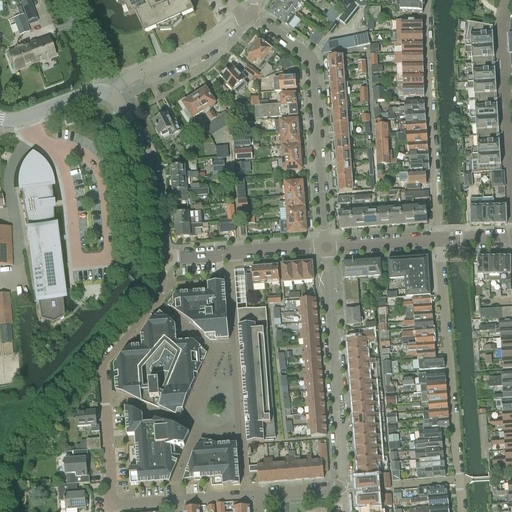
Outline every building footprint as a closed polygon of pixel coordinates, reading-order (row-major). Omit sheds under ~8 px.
[(122,0),(124,2),(123,2),(123,1),(123,10),(124,10),(124,9),(127,9),(130,16),(136,13),(146,34),(150,32),(159,28),(160,30),(159,30),(159,31),(173,30),(184,20),(183,19),(182,20),(181,18),(195,12),(189,0),(164,0),(166,3),(157,6),(154,0),(122,0)] [(281,0),(279,4),(296,16),(299,12),(295,9),(300,2),(296,0),(281,0)] [(338,19),(345,25),(360,7),(360,6),(366,6),(365,0),(352,0),(345,10),(338,19)] [(423,13),(423,3),(423,0),(401,0),(401,12),(423,13)] [(21,4),(25,13),(34,9),(31,1),(21,4)] [(272,13),(281,20),(289,26),(296,16),(279,4),(277,7),(274,6),(272,9),(273,12),(272,13)] [(332,7),(324,18),(333,25),(341,13),(332,7)] [(369,7),(369,13),(369,19),(380,19),(380,7),(369,7)] [(38,19),(34,9),(25,13),(28,23),(38,19)] [(24,16),(20,18),(14,20),(20,37),(30,33),(24,16)] [(397,21),(397,32),(422,32),(422,20),(397,21)] [(468,23),(465,41),(465,45),(465,47),(494,46),(493,28),(493,27),(467,22),(467,23),(468,23)] [(397,32),(396,43),(423,42),(422,32),(397,32)] [(354,37),(355,47),(369,44),(368,33),(365,34),(354,37)] [(319,42),(312,37),(309,41),(316,46),(319,42)] [(322,50),(322,51),(322,53),(355,47),(354,37),(328,42),(328,44),(326,45),(322,50)] [(28,45),(35,64),(55,57),(49,38),(28,45)] [(262,63),(272,50),(272,49),(263,42),(263,43),(257,39),(251,46),(255,49),(247,59),(253,64),(257,59),(262,63)] [(395,43),(395,54),(423,54),(423,42),(396,43),(396,44),(395,43)] [(379,55),(379,44),(370,45),(371,55),(377,55),(379,55)] [(15,71),(35,64),(28,45),(9,52),(15,71)] [(494,46),(465,47),(465,54),(467,54),(473,53),(474,64),(466,65),(467,65),(495,64),(495,63),(494,46)] [(395,54),(395,66),(423,65),(423,54),(395,54)] [(327,63),(327,72),(343,71),(342,56),(329,57),(330,63),(327,63)] [(495,64),(467,65),(467,66),(474,65),(474,76),(468,77),(469,83),(480,83),(496,82),(495,64)] [(268,65),(260,75),(261,75),(263,76),(265,78),(272,70),(272,69),(268,65)] [(402,66),(403,76),(423,76),(423,65),(395,66),(402,66)] [(248,66),(244,71),(253,78),(250,82),(255,86),(259,81),(262,78),(263,76),(261,75),(260,75),(248,66)] [(231,93),(247,80),(243,75),(240,77),(234,69),(229,73),(227,71),(221,76),(227,84),(225,86),(231,93)] [(330,80),(331,85),(344,84),(343,71),(327,72),(328,81),(330,80)] [(403,76),(403,82),(397,82),(397,88),(423,87),(423,76),(403,76)] [(294,77),(274,79),(275,92),(280,92),(295,91),(295,90),(297,90),(298,87),(296,83),(295,83),(294,77)] [(480,83),(469,83),(469,90),(475,89),(475,100),(497,99),(496,82),(480,83)] [(331,91),(329,91),(329,99),(345,98),(344,89),(348,89),(348,84),(344,84),(331,85),(331,91)] [(402,98),(423,98),(423,87),(397,88),(397,92),(399,92),(399,98),(402,98)] [(384,88),(373,89),(373,102),(385,101),(384,88)] [(204,111),(206,115),(217,132),(227,125),(227,114),(226,113),(217,118),(212,111),(211,112),(208,108),(215,104),(205,89),(194,96),(204,111)] [(281,96),(281,105),(280,105),(280,107),(297,106),(296,103),(298,103),(298,95),(281,96)] [(189,121),(198,115),(204,111),(194,96),(182,104),(187,112),(184,114),(189,121)] [(333,107),(333,113),(346,112),(345,98),(329,99),(330,108),(333,107)] [(475,100),(468,101),(468,102),(476,101),(476,112),(470,113),(470,119),(498,118),(497,100),(498,100),(498,99),(497,99),(475,100)] [(404,109),(399,109),(400,114),(424,112),(423,103),(403,104),(404,109)] [(255,120),(262,120),(297,117),(297,106),(280,107),(280,105),(268,106),(260,106),(254,107),(255,120)] [(331,117),(332,126),(347,125),(346,112),(333,113),(333,117),(331,117)] [(400,114),(400,119),(404,118),(405,124),(424,123),(424,112),(400,114)] [(161,116),(153,120),(158,130),(157,130),(159,136),(161,135),(163,138),(169,135),(168,132),(170,131),(172,136),(178,133),(182,132),(176,120),(170,122),(167,115),(161,117),(161,116)] [(211,135),(217,132),(206,115),(201,119),(211,135)] [(498,118),(470,119),(471,125),(477,125),(477,136),(499,135),(498,118)] [(383,120),(374,121),(374,126),(375,136),(388,135),(387,125),(384,126),(383,120)] [(276,135),(281,135),(301,133),(300,125),(298,125),(298,121),(275,123),(276,135)] [(405,124),(406,134),(397,134),(397,135),(425,133),(424,123),(405,124)] [(347,125),(332,126),(332,135),(335,134),(335,139),(348,139),(351,138),(351,132),(353,132),(352,124),(347,125)] [(184,132),(178,136),(185,148),(191,145),(184,132)] [(281,135),(282,147),(300,145),(299,142),(301,141),(301,133),(281,135)] [(397,138),(397,139),(398,145),(426,143),(425,133),(397,135),(397,138)] [(388,135),(375,136),(375,146),(388,145),(388,138),(397,138),(397,135),(397,134),(388,135)] [(477,136),(470,137),(470,138),(477,137),(478,148),(472,149),(472,155),(480,155),(492,154),(500,154),(499,136),(500,136),(500,135),(499,135),(477,136)] [(333,144),(334,152),(349,151),(348,139),(335,139),(335,144),(333,144)] [(426,143),(398,145),(398,146),(406,145),(407,154),(427,152),(426,143)] [(282,147),(283,160),(302,158),(302,150),(300,150),(300,145),(282,147)] [(375,146),(376,155),(388,155),(388,145),(375,146)] [(216,148),(217,160),(229,159),(228,147),(216,148)] [(248,150),(235,150),(235,160),(249,159),(248,150)] [(337,161),(337,166),(350,165),(349,151),(334,152),(334,161),(337,161)] [(398,163),(397,163),(397,164),(427,162),(427,152),(407,154),(404,154),(399,154),(398,155),(398,163)] [(473,173),(472,173),(472,174),(502,172),(502,171),(500,154),(492,154),(472,155),(472,161),(473,161),(473,173)] [(388,155),(376,155),(376,166),(376,172),(376,173),(382,172),(382,166),(389,166),(388,155)] [(21,181),(21,184),(21,187),(21,188),(23,200),(25,212),(28,225),(29,224),(29,227),(53,224),(53,221),(54,221),(54,217),(54,212),(53,207),(53,204),(53,202),(53,196),(52,190),(51,183),(51,180),(50,177),(49,174),(48,171),(46,169),(44,166),(42,164),(40,161),(38,159),(35,158),(33,156),(30,158),(28,161),(27,163),(25,166),(24,169),(23,172),(22,175),(21,178),(21,181)] [(303,166),(302,158),(283,160),(284,172),(302,171),(301,166),(303,166)] [(397,167),(408,167),(408,172),(428,171),(427,162),(397,164),(397,167)] [(245,164),(237,164),(237,174),(245,173),(245,164)] [(337,171),(335,171),(336,179),(351,178),(350,171),(355,171),(354,165),(350,165),(337,166),(337,171)] [(173,180),(186,179),(198,178),(198,173),(186,173),(186,167),(172,168),(173,180)] [(491,173),(492,181),(505,180),(504,172),(491,173)] [(426,185),(425,173),(407,174),(407,182),(406,182),(406,186),(426,185)] [(472,174),(463,174),(464,188),(473,187),(472,174)] [(339,188),(339,193),(339,194),(352,193),(351,178),(336,179),(336,189),(339,188)] [(173,180),(174,192),(187,191),(186,179),(173,180)] [(497,188),(505,187),(505,180),(492,181),(492,188),(497,188)] [(284,184),(286,197),(305,196),(305,188),(303,188),(302,183),(284,184)] [(188,203),(187,196),(192,196),(192,197),(209,196),(209,189),(187,191),(174,192),(174,204),(188,203)] [(286,197),(286,204),(284,205),(284,203),(279,204),(279,210),(286,209),(304,208),(304,204),(306,204),(305,196),(286,197)] [(494,199),(482,199),(482,207),(483,226),(494,225),(494,207),(494,199)] [(247,200),(238,200),(239,213),(248,212),(247,200)] [(235,221),(234,206),(227,207),(228,221),(235,221)] [(412,207),(414,224),(427,223),(425,206),(412,207)] [(400,208),(401,225),(414,224),(412,207),(400,208)] [(482,207),(470,207),(470,224),(470,225),(470,226),(482,226),(483,226),(482,207)] [(494,207),(494,225),(507,225),(506,207),(494,207)] [(286,209),(287,222),(307,220),(307,213),(305,213),(304,208),(286,209)] [(387,209),(389,226),(401,225),(400,208),(387,209)] [(375,210),(376,227),(389,226),(387,209),(375,210)] [(351,211),(352,229),(364,228),(363,210),(351,211)] [(363,210),(364,228),(376,227),(375,210),(363,210)] [(338,212),(339,230),(352,229),(351,211),(338,212)] [(175,214),(176,227),(203,225),(202,213),(175,214)] [(245,225),(247,225),(255,225),(254,216),(245,217),(245,225)] [(287,222),(279,223),(280,235),(288,234),(306,233),(306,229),(308,229),(307,220),(287,222)] [(29,227),(26,228),(32,264),(57,261),(59,261),(58,241),(57,236),(56,224),(53,224),(29,227)] [(177,239),(190,238),(196,238),(195,230),(203,229),(203,225),(176,227),(177,239)] [(0,227),(0,249),(11,249),(9,227),(0,227)] [(0,265),(11,265),(11,249),(0,249),(0,265)] [(427,258),(388,260),(389,281),(389,283),(404,282),(405,282),(406,298),(412,298),(430,297),(430,289),(428,263),(428,258),(427,258)] [(489,258),(478,258),(478,276),(484,276),(484,282),(489,282),(489,258)] [(500,258),(489,258),(489,282),(500,282),(500,258)] [(500,258),(500,282),(511,282),(510,258),(500,258)] [(57,261),(32,264),(41,320),(53,323),(64,317),(63,307),(60,272),(58,272),(57,269),(59,269),(59,264),(57,265),(57,264),(57,261)] [(362,262),(364,279),(382,277),(381,261),(362,262)] [(342,264),(343,280),(344,280),(346,298),(359,297),(358,279),(364,279),(362,262),(342,264)] [(303,264),(304,282),(314,281),(313,263),(303,264)] [(292,265),(294,283),(304,282),(303,264),(292,265)] [(281,265),(283,284),(294,283),(292,265),(281,265)] [(265,267),(266,285),(279,284),(278,266),(265,267)] [(253,286),(266,285),(265,267),(252,268),(253,286)] [(225,283),(208,284),(208,292),(175,295),(167,304),(183,318),(210,342),(214,342),(229,340),(225,283)] [(0,325),(10,324),(11,324),(8,294),(0,294),(0,325)] [(413,302),(401,303),(401,308),(431,305),(430,297),(412,298),(413,302)] [(385,299),(374,299),(375,309),(378,309),(385,308),(385,299)] [(299,309),(299,312),(316,311),(315,300),(300,301),(301,308),(299,309)] [(401,308),(401,311),(402,315),(405,315),(432,313),(431,305),(401,308)] [(276,439),(275,428),(266,309),(242,310),(237,311),(240,344),(243,387),(247,443),(274,442),(274,439),(276,439)] [(346,310),(347,327),(361,326),(360,309),(346,310)] [(302,318),(302,324),(317,323),(316,311),(299,312),(300,318),(302,318)] [(114,366),(116,393),(142,404),(179,420),(195,385),(208,353),(195,342),(177,343),(176,326),(160,312),(141,334),(142,346),(130,347),(114,366)] [(405,315),(406,319),(406,322),(433,320),(432,313),(405,315)] [(415,326),(415,328),(415,330),(433,328),(433,320),(406,322),(406,323),(403,324),(403,327),(415,326)] [(481,333),(489,332),(511,330),(511,321),(500,322),(500,326),(480,328),(481,333)] [(301,331),(301,335),(318,334),(317,323),(302,324),(303,331),(301,331)] [(10,324),(0,325),(0,341),(0,344),(12,343),(11,331),(10,324)] [(380,325),(380,333),(389,332),(387,332),(387,324),(386,324),(380,325)] [(402,334),(402,339),(434,336),(433,328),(415,330),(416,333),(402,334)] [(501,339),(511,338),(511,330),(489,332),(489,336),(501,335),(501,339)] [(348,340),(349,351),(367,350),(367,343),(374,343),(374,332),(359,333),(360,339),(348,340)] [(304,340),(304,346),(319,345),(318,334),(301,335),(301,340),(304,340)] [(416,342),(417,345),(435,343),(434,336),(402,339),(403,343),(416,342)] [(511,338),(501,339),(502,350),(511,349),(511,338)] [(417,345),(402,346),(403,353),(404,353),(405,353),(435,351),(435,343),(417,345)] [(303,354),(303,358),(320,357),(319,345),(304,346),(305,353),(303,354)] [(511,349),(502,350),(503,360),(511,359),(511,349)] [(349,351),(350,361),(368,360),(367,350),(349,351)] [(404,353),(405,357),(418,356),(418,360),(436,359),(435,351),(405,353),(404,353)] [(306,363),(306,369),(321,368),(320,357),(303,358),(303,363),(306,363)] [(419,371),(445,369),(444,358),(436,359),(418,360),(419,371)] [(350,361),(351,374),(369,372),(368,364),(374,364),(374,359),(368,360),(350,361)] [(511,370),(511,359),(503,360),(503,371),(511,370)] [(383,363),(384,376),(392,376),(392,362),(383,363)] [(304,377),(305,381),(322,379),(321,368),(306,369),(307,376),(304,377)] [(351,374),(352,384),(369,382),(369,372),(351,374)] [(511,373),(502,374),(502,378),(502,382),(511,381),(511,373)] [(417,374),(418,381),(418,385),(420,385),(446,384),(445,374),(426,375),(426,374),(417,374)] [(384,376),(385,388),(391,387),(390,378),(393,378),(392,376),(384,376)] [(308,386),(308,392),(323,391),(322,379),(305,381),(305,386),(308,386)] [(352,384),(352,394),(370,392),(370,386),(376,385),(375,381),(369,382),(352,384)] [(503,387),(503,391),(503,395),(493,396),(493,400),(497,400),(501,400),(511,398),(511,381),(502,382),(489,383),(489,388),(503,387)] [(420,385),(421,394),(446,392),(446,384),(420,385)] [(306,399),(307,403),(324,402),(323,391),(308,392),(309,399),(306,399)] [(352,394),(353,405),(371,403),(370,397),(376,396),(376,391),(371,392),(370,392),(352,394)] [(421,394),(422,403),(447,401),(446,392),(421,394)] [(396,397),(386,398),(386,406),(396,406),(396,397)] [(511,398),(501,400),(502,414),(511,412),(511,398)] [(429,403),(430,411),(448,410),(447,401),(422,403),(429,403)] [(309,408),(310,415),(325,413),(324,402),(307,403),(307,408),(309,408)] [(353,405),(354,416),(372,414),(371,408),(377,407),(377,403),(371,403),(353,405)] [(76,414),(77,427),(97,426),(96,417),(99,417),(98,404),(90,404),(91,413),(76,414)] [(137,468),(129,468),(131,486),(170,483),(180,457),(172,458),(171,448),(184,447),(189,434),(155,420),(153,425),(143,425),(142,415),(125,407),(127,436),(135,435),(135,444),(137,468)] [(423,412),(423,420),(449,418),(448,410),(430,411),(423,412)] [(503,420),(496,421),(497,426),(503,426),(503,423),(511,422),(511,412),(502,414),(503,420)] [(308,422),(309,427),(326,425),(325,413),(310,415),(310,422),(308,422)] [(354,416),(355,426),(373,425),(372,419),(378,419),(378,414),(372,414),(354,416)] [(423,420),(424,425),(423,425),(424,429),(449,427),(449,418),(423,420)] [(511,422),(503,423),(503,426),(504,432),(511,431),(511,422)] [(311,431),(312,438),(327,437),(326,425),(309,427),(309,431),(311,431)] [(356,437),(373,436),(373,429),(379,429),(379,425),(373,425),(355,426),(356,437)] [(420,441),(415,442),(441,440),(441,430),(428,431),(419,432),(420,441)] [(504,439),(498,440),(498,446),(505,445),(505,442),(511,441),(511,431),(504,432),(504,439)] [(356,437),(356,447),(374,446),(374,440),(380,440),(379,435),(373,436),(356,437)] [(389,436),(389,444),(399,443),(399,435),(389,436)] [(87,440),(87,451),(101,450),(101,439),(87,440)] [(212,487),(240,485),(237,445),(217,446),(200,439),(183,482),(211,479),(211,483),(212,487)] [(414,442),(415,452),(442,449),(441,440),(415,442),(414,442)] [(312,461),(313,479),(324,478),(323,472),(328,471),(326,445),(319,446),(320,461),(312,461)] [(356,447),(357,459),(375,457),(375,451),(381,451),(380,446),(374,447),(374,446),(356,447)] [(415,452),(416,460),(416,461),(443,459),(442,449),(415,452)] [(76,476),(77,484),(90,483),(89,477),(87,477),(85,459),(88,459),(88,451),(75,452),(76,459),(66,460),(68,476),(76,476)] [(506,458),(499,459),(499,465),(506,464),(506,461),(511,460),(511,451),(505,452),(506,458)] [(301,462),(302,480),(313,479),(312,461),(311,455),(307,456),(307,462),(301,462)] [(280,464),(281,482),(292,481),(290,457),(286,457),(286,463),(280,464)] [(290,457),(292,481),(302,480),(301,462),(294,463),(294,457),(290,457)] [(357,459),(358,470),(376,468),(376,462),(381,461),(381,457),(375,457),(357,459)] [(268,459),(270,483),(281,482),(280,464),(273,464),(272,458),(268,459)] [(257,466),(259,483),(270,483),(268,459),(264,459),(264,465),(257,466)] [(417,470),(421,470),(444,468),(443,459),(416,461),(417,470)] [(358,470),(359,480),(377,479),(376,468),(358,470)] [(422,479),(426,479),(445,477),(444,468),(421,470),(422,479)] [(392,472),(393,481),(400,481),(399,472),(392,472)] [(356,481),(357,494),(365,494),(365,491),(376,490),(377,491),(377,490),(378,490),(377,479),(359,480),(356,481)] [(509,492),(503,492),(503,496),(510,496),(509,493),(511,493),(511,483),(509,484),(509,492)] [(78,494),(77,484),(59,486),(60,501),(66,501),(66,510),(86,509),(85,494),(78,494)] [(420,493),(421,498),(447,496),(446,486),(440,486),(434,487),(431,488),(427,488),(428,493),(420,493)] [(357,498),(358,509),(360,509),(379,507),(378,496),(377,496),(358,498),(358,497),(357,497),(357,498)] [(429,503),(430,508),(448,506),(447,496),(421,498),(411,499),(411,504),(429,503)]
